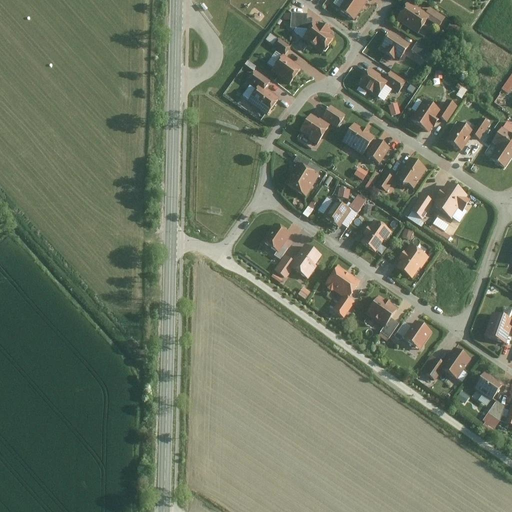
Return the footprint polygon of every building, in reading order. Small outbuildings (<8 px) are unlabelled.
[(364,0),(339,0),(345,4),(338,13),(351,23),(366,2),(364,0)] [(423,16),(406,5),(395,22),(417,35),(426,21),(428,19),(423,16)] [(444,21),(428,9),(423,16),(428,19),(426,21),(438,30),(444,21)] [(303,15),(290,16),(290,31),(304,31),(303,15)] [(321,58),(334,41),(312,24),(299,41),(321,58)] [(458,31),(449,25),(445,33),(453,38),(458,31)] [(407,48),(387,35),(376,52),(395,64),(407,48)] [(287,48),(276,39),(270,47),(281,57),(287,48)] [(427,52),(415,45),(410,53),(422,60),(427,52)] [(298,70),(281,57),(269,74),(285,86),(298,70)] [(381,85),(365,72),(353,86),(373,102),(384,88),(381,85)] [(265,84),(252,73),(245,82),(253,88),(259,92),(265,84)] [(404,86),(389,74),(381,85),(384,88),(396,97),(404,86)] [(265,118),(276,103),(259,92),(253,88),(243,103),(265,118)] [(439,115),(422,104),(408,124),(425,136),(435,121),(439,115)] [(455,111),(447,104),(439,115),(435,121),(444,127),(455,111)] [(398,115),(395,106),(386,108),(389,118),(398,115)] [(341,119),(327,110),(319,122),(334,131),(341,119)] [(327,131),(307,119),(296,138),(316,150),(327,131)] [(489,127),(480,121),(470,136),(469,138),(478,144),(489,127)] [(470,136),(454,126),(444,144),(459,154),(469,138),(470,136)] [(374,141),(353,127),(340,146),(363,159),(374,141)] [(487,160),(503,172),(511,159),(511,138),(499,129),(489,144),(495,149),(487,160)] [(377,167),(387,149),(374,141),(363,159),(377,167)] [(305,166),(294,159),(290,164),(296,168),(302,171),(305,166)] [(424,174),(406,162),(393,181),(411,193),(424,174)] [(303,201),(316,180),(302,171),(296,168),(283,189),(303,201)] [(356,176),(365,181),(370,173),(361,168),(356,176)] [(367,187),(371,190),(381,174),(377,172),(367,187)] [(391,183),(383,177),(375,189),(383,195),(391,183)] [(466,199),(446,186),(431,211),(452,223),(466,199)] [(351,199),(352,190),(341,189),(340,198),(351,199)] [(364,203),(355,197),(348,209),(357,214),(364,203)] [(430,205),(418,198),(406,215),(418,223),(430,205)] [(334,229),(347,212),(331,200),(319,216),(334,229)] [(304,215),(309,218),(318,205),(313,202),(304,215)] [(372,254),(386,234),(370,223),(356,243),(372,254)] [(281,246),(288,236),(271,224),(257,243),(274,255),(281,246)] [(406,229),(403,238),(413,241),(415,232),(406,229)] [(277,262),(286,250),(281,246),(274,255),(271,258),(277,262)] [(311,268),(319,257),(305,248),(297,261),(293,258),(290,264),(283,272),(304,286),(314,270),(311,268)] [(424,260),(407,248),(391,272),(408,283),(424,260)] [(271,274),(278,279),(283,272),(290,264),(283,259),(271,274)] [(344,302),(356,284),(334,269),(322,287),(340,299),(344,302)] [(340,322),(351,306),(344,302),(340,299),(329,314),(340,322)] [(387,321),(393,311),(376,299),(362,319),(379,331),(387,321)] [(500,347),(509,324),(489,317),(480,339),(500,347)] [(394,327),(395,326),(387,321),(379,331),(374,338),(382,344),(394,327)] [(418,352),(429,335),(412,324),(401,341),(418,352)] [(455,383),(469,362),(454,352),(443,369),(440,373),(455,383)] [(443,369),(432,361),(421,376),(432,384),(440,373),(443,369)] [(490,403),(501,385),(483,375),(472,393),(490,403)] [(502,409),(494,405),(487,416),(498,423),(502,409)]
